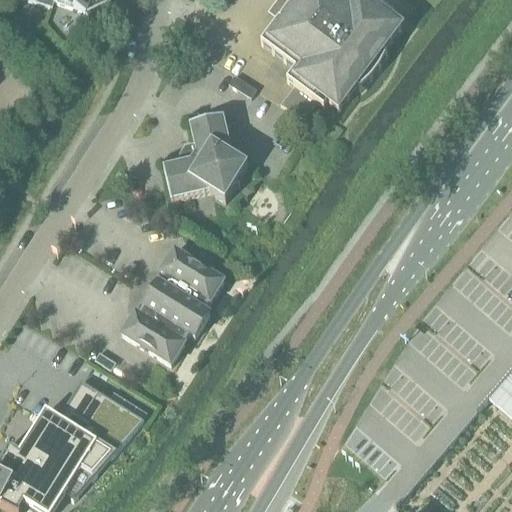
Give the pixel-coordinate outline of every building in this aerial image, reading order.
[(15,0),(50,12),(52,6),(53,6),(52,5),(54,0),(15,0)] [(53,6),(83,16),(110,4),(108,0),(54,0),(52,5),(53,6)] [(350,0),(349,3),(345,0),(294,0),(290,4),(285,10),(281,17),(277,24),(274,31),(261,48),(295,74),(287,85),(324,113),(328,107),(339,115),(357,92),(358,94),(359,95),(362,93),(370,86),(372,83),(379,74),(381,71),(386,61),(387,58),(386,58),(385,58),(383,57),(401,33),(390,25),(395,19),(368,0),(350,0)] [(77,35),(66,41),(69,46),(69,47),(80,42),(79,39),(77,35)] [(239,96),(245,87),(234,81),(228,89),(239,96)] [(225,207),(248,170),(232,160),(223,122),(189,130),(194,153),(189,154),(184,161),(186,167),(163,172),(171,206),(209,197),(225,207)] [(141,309),(122,340),(171,371),(188,339),(195,343),(210,320),(203,315),(208,307),(210,308),(224,286),(175,255),(155,287),(159,289),(145,311),(141,309)] [(111,375),(116,367),(100,357),(94,365),(111,375)] [(511,373),(486,404),(511,426),(511,373)] [(49,411),(19,458),(10,452),(12,447),(11,447),(0,467),(0,509),(5,511),(22,511),(25,508),(31,511),(57,511),(65,499),(72,503),(71,504),(73,506),(144,426),(81,387),(61,419),(49,411)]
